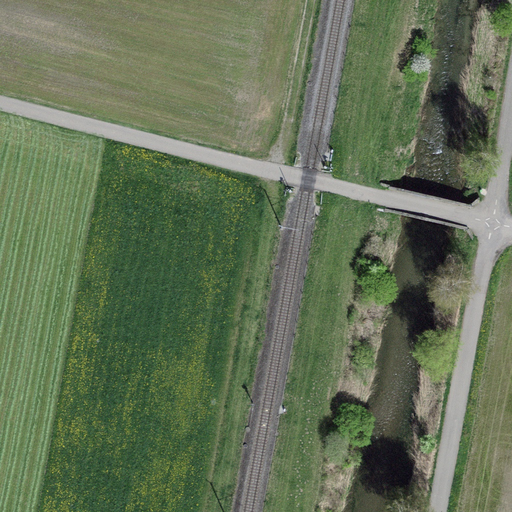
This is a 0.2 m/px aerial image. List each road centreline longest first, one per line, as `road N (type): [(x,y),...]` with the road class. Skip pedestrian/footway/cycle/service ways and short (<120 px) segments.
road 1 (track): [(310,0),(289,113),(267,170),(218,511)]
road 2 (unclassified): [(0,102),(493,223)]
road 3 (unclassified): [(440,511),(493,223)]
